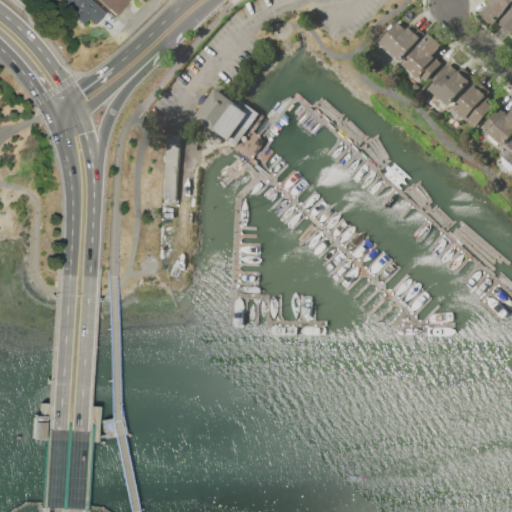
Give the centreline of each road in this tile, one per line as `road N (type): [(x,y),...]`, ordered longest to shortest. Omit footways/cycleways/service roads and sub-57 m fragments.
road 1 (primary): [(55,118),(74,186),(72,277)]
road 2 (primary): [(81,429),(92,278)]
road 3 (primary): [(72,277),(62,427)]
